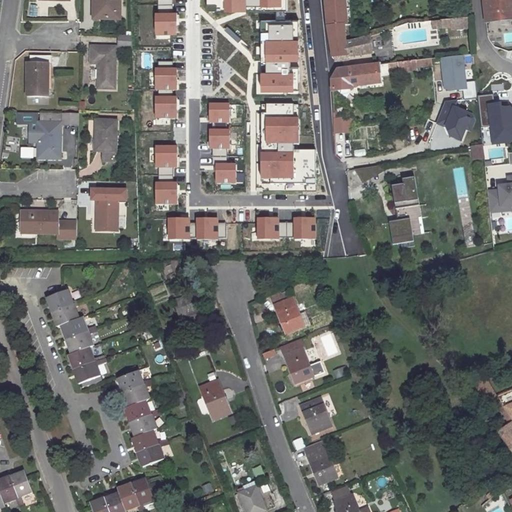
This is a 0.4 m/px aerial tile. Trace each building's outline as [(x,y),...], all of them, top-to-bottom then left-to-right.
[(121,19),(120,0),(96,0),(96,19),(121,19)] [(246,0),(224,0),(225,10),(247,10),(246,0)] [(344,0),(326,0),(327,5),(328,26),(344,24),(345,26),(347,26),(344,0)] [(511,0),(484,0),(487,22),(511,19),(511,0)] [(177,12),(154,13),(154,35),(177,34),(177,12)] [(467,28),(467,17),(431,19),(431,30),(467,28)] [(511,19),(487,22),(488,32),(511,29),(511,19)] [(344,24),(328,26),(333,58),(335,58),(336,61),(348,60),(348,56),(372,53),(370,35),(346,42),(345,26),(344,24)] [(299,39),(266,39),(266,62),(299,62),(299,39)] [(116,47),(92,46),(91,64),(99,64),(98,88),(116,88),(116,47)] [(35,54),(35,64),(48,64),(50,64),(50,55),(35,54)] [(464,56),(441,59),(444,93),(467,91),(464,56)] [(432,59),(388,64),(388,71),(399,69),(399,72),(416,70),(416,68),(422,68),(422,66),(432,65),(432,59)] [(49,79),(48,79),(48,64),(35,64),(28,63),(28,96),(49,97),(49,79)] [(387,63),(379,65),(381,76),(389,75),(387,63)] [(378,65),(338,70),(332,81),(332,89),(380,83),(378,65)] [(177,70),(155,70),(155,93),(177,93),(177,70)] [(294,71),(261,72),(262,92),(294,91),(294,71)] [(232,100),(231,92),(215,93),(216,101),(232,100)] [(177,99),(155,99),(155,120),(178,120),(177,99)] [(511,104),(488,109),(492,145),(511,143),(511,141),(511,104)] [(230,106),(209,106),(209,125),(230,125),(230,106)] [(79,113),(64,113),(64,124),(79,124),(79,113)] [(119,135),(117,135),(118,121),(97,120),(96,136),(98,136),(98,140),(96,140),(96,151),(105,151),(117,152),(117,138),(119,139),(119,135)] [(349,120),(334,122),(335,137),(346,136),(350,126),(349,120)] [(300,121),(266,121),(266,148),(300,147),(300,121)] [(38,147),(38,158),(60,159),(62,122),(53,122),(40,122),(39,122),(39,124),(31,124),(31,139),(33,142),(33,147),(38,147)] [(229,131),(209,131),(210,151),(230,150),(229,131)] [(176,146),(154,148),(156,171),(178,169),(176,146)] [(105,151),(105,161),(116,162),(117,152),(105,151)] [(294,156),(261,156),(262,184),(295,184),(294,156)] [(236,167),(215,167),(215,186),(236,186),(236,167)] [(511,176),(508,177),(509,189),(489,191),(491,215),(511,213),(511,176)] [(415,183),(393,187),(398,221),(390,223),(392,238),(424,233),(415,183)] [(177,184),(155,185),(156,204),(178,202),(177,184)] [(93,191),(93,200),(97,200),(97,214),(100,214),(100,218),(97,218),(97,231),(118,231),(118,200),(110,200),(110,191),(93,191)] [(34,229),(34,233),(58,233),(59,212),(43,211),(42,216),(38,217),(38,211),(22,211),(22,229),(34,229)] [(189,217),(168,218),(168,240),(190,240),(189,217)] [(218,218),(196,217),(196,240),(218,240),(218,218)] [(279,217),(258,217),(258,239),(280,239),(279,217)] [(316,217),(294,217),(294,239),(315,239),(316,217)] [(68,291),(47,299),(52,313),(77,304),(76,301),(72,302),(68,291)] [(191,295),(174,303),(187,332),(205,324),(196,302),(195,303),(191,295)] [(292,298),(274,305),(286,334),(304,326),(299,314),(292,298)] [(77,304),(52,313),(57,327),(61,326),(78,319),(74,308),(78,307),(77,304)] [(303,312),(299,314),(304,326),(309,325),(303,312)] [(78,319),(61,326),(66,341),(91,331),(90,329),(87,330),(82,318),(78,319)] [(93,347),(89,335),(92,334),(91,331),(66,341),(72,355),(89,348),(93,347)] [(72,355),(68,356),(73,370),(98,361),(97,358),(94,359),(89,348),(72,355)] [(264,353),(265,357),(276,353),(274,349),(264,353)] [(303,349),(284,356),(296,384),(314,377),(303,349)] [(100,377),(96,365),(99,364),(98,361),(73,370),(79,385),(100,377)] [(139,371),(117,379),(122,394),(147,384),(146,382),(143,383),(139,371)] [(218,381),(200,388),(213,421),(232,414),(218,381)] [(149,400),(145,388),(148,387),(147,384),(122,394),(128,408),(146,401),(149,400)] [(498,395),(486,402),(496,418),(508,412),(504,406),(498,395)] [(321,399),(302,406),(305,413),(304,414),(312,434),(332,426),(321,399)] [(128,408),(125,409),(130,424),(155,414),(154,412),(150,413),(146,401),(128,408)] [(155,414),(130,424),(135,438),(153,431),(156,430),(152,419),(156,417),(155,414)] [(511,423),(500,432),(505,440),(511,434),(511,423)] [(135,438),(131,439),(137,453),(162,444),(161,441),(157,442),(153,431),(135,438)] [(323,440),(305,447),(312,462),(311,463),(320,485),(338,477),(323,440)] [(162,444),(137,453),(142,467),(164,460),(160,448),(163,447),(162,444)] [(24,472),(10,477),(19,501),(22,500),(21,497),(32,493),(24,472)] [(10,477),(0,480),(0,493),(4,504),(15,499),(17,503),(19,501),(10,477)] [(146,479),(132,484),(141,509),(143,508),(142,504),(154,500),(146,479)] [(132,484),(117,490),(119,493),(125,511),(136,506),(138,510),(141,509),(132,484)] [(267,511),(257,487),(239,493),(246,511),(267,511)] [(125,511),(119,493),(104,499),(109,511),(125,511)] [(359,511),(353,495),(334,503),(337,511),(359,511)] [(109,511),(104,499),(90,504),(93,511),(109,511)]
